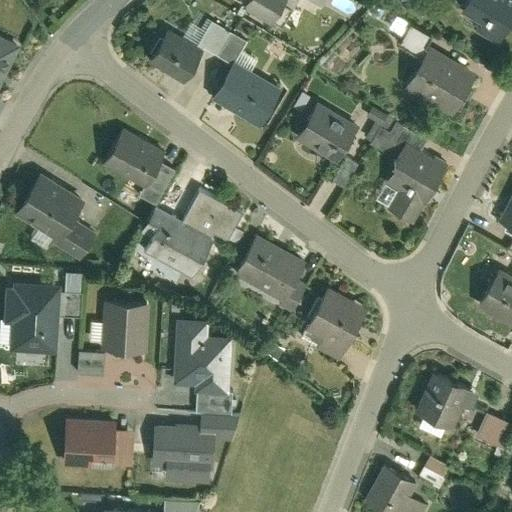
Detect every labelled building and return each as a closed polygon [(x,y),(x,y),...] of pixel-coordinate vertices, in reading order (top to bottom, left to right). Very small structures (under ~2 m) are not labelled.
[(241,0),(238,5),(267,20),(276,3),(277,0),(241,0)] [(277,0),(276,3),(289,10),(294,0),(300,0),(318,10),(323,0),(277,0)] [(473,31),(494,43),(511,10),(511,0),(459,0),(455,8),(478,21),(473,31)] [(394,45),(416,56),(422,46),(427,36),(392,18),(385,31),(398,37),(394,45)] [(200,48),(213,56),(227,33),(207,22),(192,47),(199,51),(200,48)] [(180,84),(199,51),(192,47),(160,29),(141,61),(180,84)] [(213,56),(227,64),(235,51),(241,41),(227,33),(213,56)] [(0,92),(23,49),(0,36),(0,92)] [(449,116),(472,72),(422,46),(416,56),(398,89),(449,116)] [(207,99),(254,126),(276,89),(245,71),(252,61),(235,51),(227,64),(207,99)] [(289,138),(331,164),(337,155),(355,127),(340,118),(338,122),(327,115),(329,111),(313,100),(289,138)] [(360,141),(374,150),(390,121),(366,108),(361,117),(371,122),(360,141)] [(374,150),(392,159),(403,140),(417,148),(422,139),(390,121),(374,150)] [(117,128),(97,164),(139,186),(153,161),(158,150),(117,128)] [(408,225),(443,162),(417,148),(403,140),(392,159),(379,183),(393,191),(382,210),(408,225)] [(339,188),(354,165),(337,155),(331,164),(322,178),(339,188)] [(171,170),(153,161),(139,186),(133,197),(151,207),(171,170)] [(93,233),(66,218),(77,197),(32,171),(7,215),(52,241),(50,246),(77,261),(93,233)] [(511,235),(511,186),(494,220),(504,225),(502,230),(511,235)] [(194,190),(177,221),(206,237),(209,232),(223,240),(229,228),(237,213),(194,190)] [(177,221),(151,207),(129,247),(184,277),(206,237),(177,221)] [(238,232),(229,228),(223,240),(231,244),(238,232)] [(300,262),(251,234),(229,272),(278,300),(290,278),(300,262)] [(102,257),(89,256),(88,268),(101,269),(102,257)] [(495,267),(472,306),(511,329),(511,277),(510,276),(495,267)] [(57,285),(55,313),(82,314),(84,273),(68,272),(67,285),(57,285)] [(13,320),(12,347),(54,349),(55,313),(57,285),(57,277),(13,275),(13,283),(7,283),(5,319),(13,320)] [(302,285),(290,278),(278,300),(274,307),(285,313),(302,285)] [(363,307),(323,285),(299,328),(316,338),(309,351),(332,363),(363,307)] [(150,301),(104,299),(103,348),(148,350),(150,301)] [(211,319),(178,317),(175,380),(196,381),(196,388),(229,390),(232,333),(210,332),(211,319)] [(103,352),(81,351),(80,369),(102,370),(103,352)] [(447,428),(465,389),(426,372),(409,411),(447,428)] [(229,390),(196,388),(195,410),(204,411),(232,412),(233,390),(229,390)] [(204,411),(199,430),(214,430),(214,435),(230,436),(237,413),(232,412),(204,411)] [(510,425),(481,413),(470,438),(499,451),(510,425)] [(118,421),(66,418),(63,472),(115,475),(118,421)] [(199,430),(155,427),(152,477),(211,480),(214,435),(214,430),(199,430)] [(411,481),(409,485),(418,491),(423,482),(434,488),(446,466),(424,454),(411,478),(412,479),(411,481)] [(383,511),(421,511),(425,506),(404,494),(409,485),(411,481),(378,463),(358,498),(383,511)] [(164,498),(164,509),(163,511),(195,511),(199,499),(164,498)]
